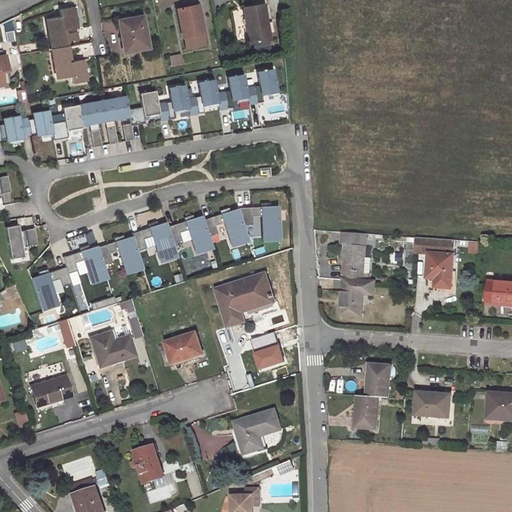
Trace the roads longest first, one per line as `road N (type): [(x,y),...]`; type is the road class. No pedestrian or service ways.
road 1 (residential): [(299,177),(294,137),(285,131),(47,174),(38,190),(43,209),(63,226),(178,193),(283,177)]
road 2 (residential): [(226,398),(164,406),(0,458)]
road 3 (residential): [(309,329),(511,346)]
road 4 (residential): [(320,511),(309,329)]
road 5 (residential): [(309,329),(299,177)]
